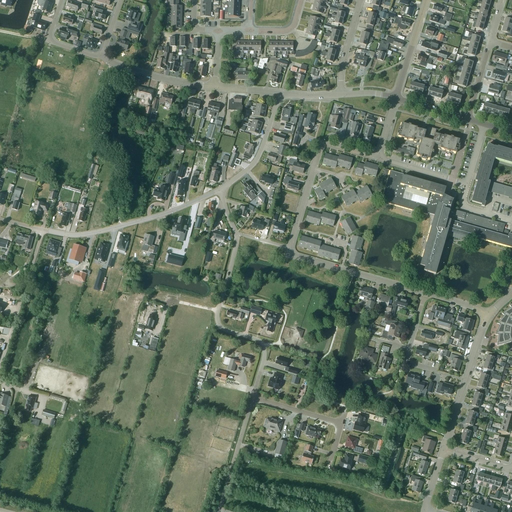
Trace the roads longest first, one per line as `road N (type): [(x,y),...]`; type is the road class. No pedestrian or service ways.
road 1 (residential): [(253,398),(263,344),(216,319),(236,241),(220,188)]
road 2 (residential): [(220,188),(96,232),(42,229)]
road 3 (residential): [(443,449),(488,312)]
road 4 (residential): [(0,365),(42,229)]
road 5 (residential): [(328,467),(341,424),(253,398)]
road 6 (residential): [(216,87),(169,81),(101,56)]
